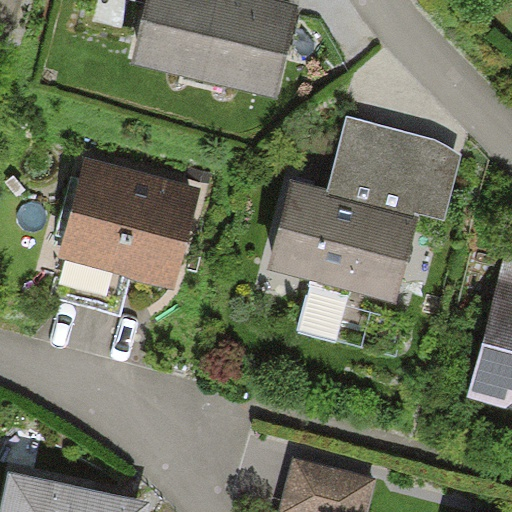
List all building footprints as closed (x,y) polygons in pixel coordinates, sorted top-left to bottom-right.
[(20,0),(0,0),(0,46),(7,49),(20,0)] [(122,0),(145,5),(132,59),(275,94),(297,7),(277,2),(277,0),(122,0)] [(290,181),(269,272),(400,301),(419,218),(452,225),(470,147),(348,120),(332,191),(290,181)] [(87,159),(62,259),(178,289),(204,189),(87,159)] [(511,266),(503,264),(467,400),(511,412),(511,266)] [(376,511),(383,489),(298,464),(283,511),(376,511)] [(8,474),(0,511),(149,511),(151,504),(8,474)]
